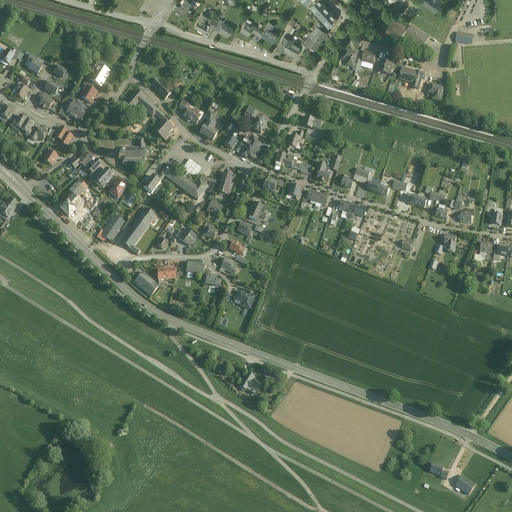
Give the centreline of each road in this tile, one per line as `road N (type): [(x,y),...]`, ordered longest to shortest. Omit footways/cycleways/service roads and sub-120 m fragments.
road 1 (secondary): [(511,458),(148,307),(23,188)]
road 2 (track): [(66,298),(205,396),(418,511)]
road 3 (residential): [(253,167),(511,236)]
road 4 (track): [(174,321),(171,336),(226,411),(323,511)]
road 5 (track): [(143,406),(323,511)]
road 6 (residential): [(253,167),(217,248),(129,263)]
road 7 (unclassified): [(313,74),(155,23)]
road 8 (residential): [(85,145),(138,184),(179,128)]
road 9 (track): [(511,379),(444,489)]
